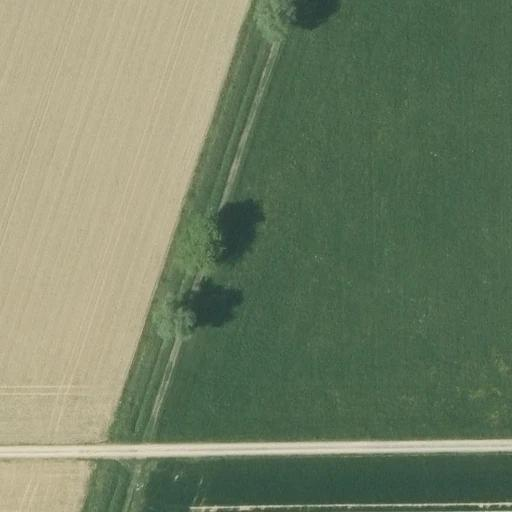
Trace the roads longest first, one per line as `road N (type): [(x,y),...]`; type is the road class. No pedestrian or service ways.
road 1 (track): [(290,0),(120,511)]
road 2 (track): [(511,447),(0,453)]
